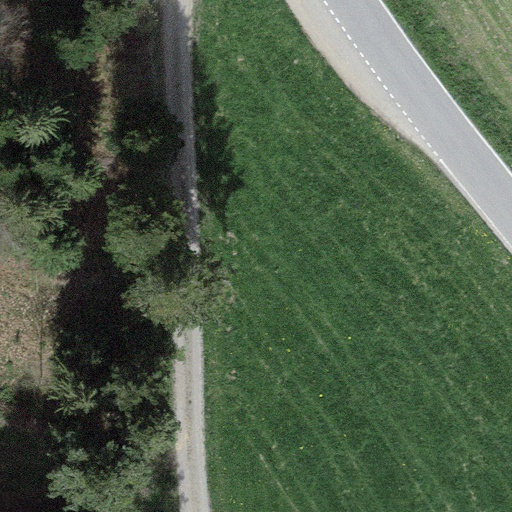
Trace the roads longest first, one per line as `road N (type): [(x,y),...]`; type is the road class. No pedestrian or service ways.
road 1 (track): [(181,0),(187,446),(199,511)]
road 2 (tertiary): [(511,216),(359,0)]
